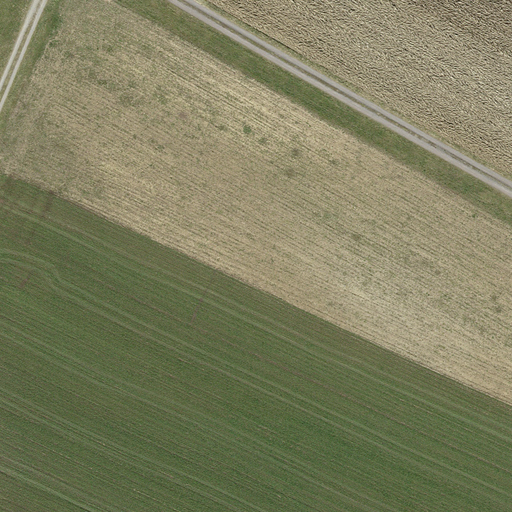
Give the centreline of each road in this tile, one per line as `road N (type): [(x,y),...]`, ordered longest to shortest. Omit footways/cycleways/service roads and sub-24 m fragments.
road 1 (track): [(511,172),(195,0)]
road 2 (track): [(68,0),(0,144)]
